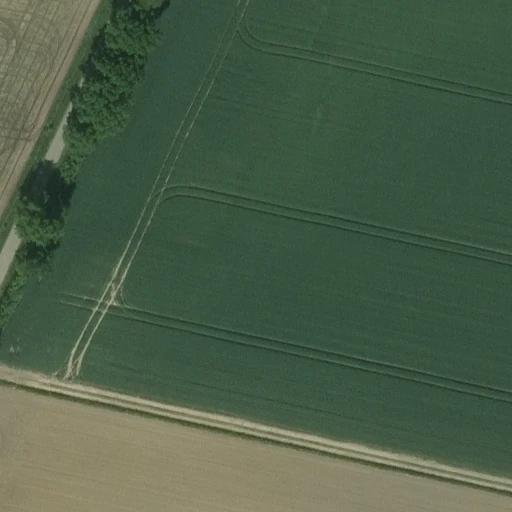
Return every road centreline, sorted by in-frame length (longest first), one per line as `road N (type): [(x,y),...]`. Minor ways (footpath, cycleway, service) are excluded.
road 1 (track): [(511,484),(0,373)]
road 2 (unclassified): [(0,273),(126,0)]
